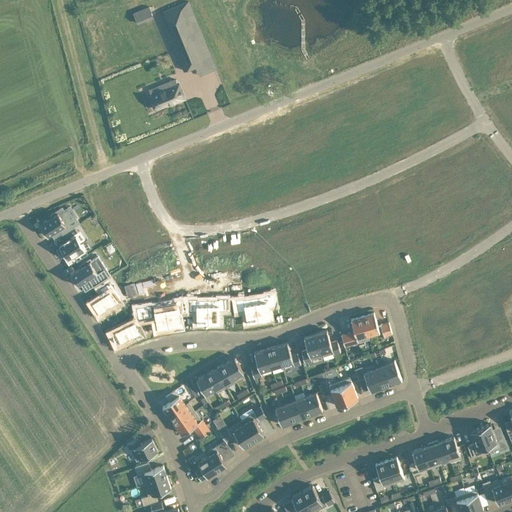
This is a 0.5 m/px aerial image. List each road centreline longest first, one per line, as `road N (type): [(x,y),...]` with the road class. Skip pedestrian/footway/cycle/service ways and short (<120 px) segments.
road 1 (residential): [(139,159),(161,216),(175,227),(217,229),(369,180),(484,122)]
road 2 (unclassified): [(139,159),(441,37)]
road 3 (residential): [(391,296),(278,332),(161,342),(116,363)]
road 4 (residential): [(414,390),(293,435),(191,502)]
road 5 (residential): [(426,430),(309,472),(253,511)]
road 6 (residential): [(17,208),(116,363)]
road 7 (track): [(60,0),(106,173)]
road 8 (residential): [(116,363),(159,417),(191,502)]
road 9 (residential): [(391,296),(511,227)]
road 10 (unclassified): [(17,208),(139,159)]
